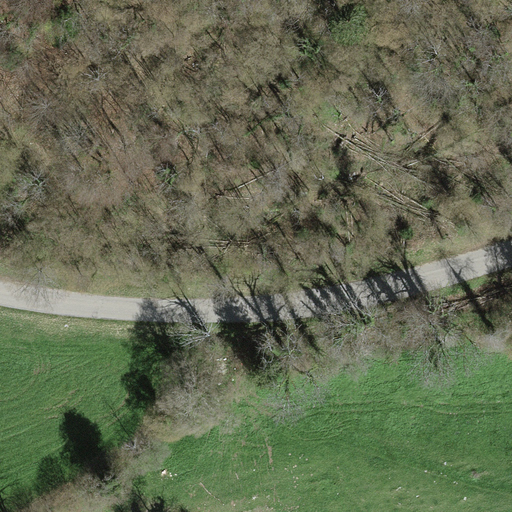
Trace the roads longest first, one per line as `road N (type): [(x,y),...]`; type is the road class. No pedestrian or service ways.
road 1 (unclassified): [(511,242),(342,284),(225,301),(150,305),(0,290)]
road 2 (track): [(351,429),(511,484)]
